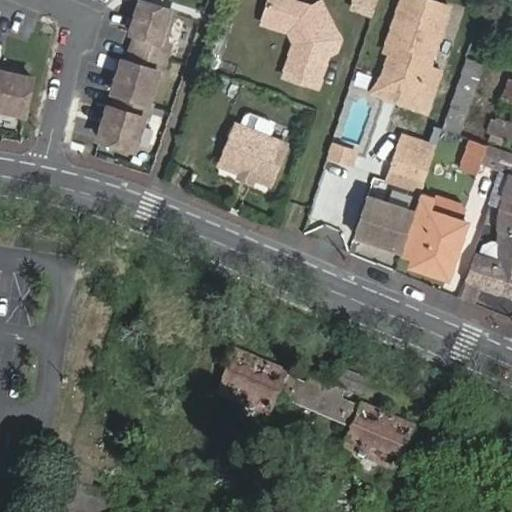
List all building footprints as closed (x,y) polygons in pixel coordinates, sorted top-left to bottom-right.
[(170,31),(177,0),(141,0),(135,24),(140,25),(134,51),(129,50),(121,83),(126,84),(123,98),(118,97),(110,129),(145,137),(153,105),(156,106),(159,91),(156,90),(164,60),(167,61),(174,32),(170,31)] [(338,33),(328,0),(317,4),(306,0),(277,0),(270,19),(293,27),(298,42),(285,75),(318,87),(338,33)] [(373,12),(376,0),(355,0),(354,6),(373,12)] [(450,9),(424,0),(405,0),(373,90),(425,109),(439,71),(429,67),(450,9)] [(458,132),(480,63),(466,58),(443,127),(458,132)] [(0,102),(26,107),(31,70),(0,65),(0,102)] [(511,79),(510,79),(503,100),(511,103),(511,119),(511,122),(497,117),(492,132),(511,138),(511,79)] [(240,123),(224,163),(242,171),(241,175),(254,180),(255,177),(273,184),(289,145),(279,141),(285,128),(284,122),(256,110),(251,112),(245,126),(240,123)] [(511,157),(485,149),(486,145),(442,130),(437,146),(432,158),(477,173),(480,163),(510,173),(501,200),(503,201),(501,209),(511,212),(511,157)] [(432,158),(437,146),(406,135),(390,181),(421,193),(432,158)] [(351,161),(354,149),(331,142),(327,154),(351,161)] [(390,265),(413,192),(381,182),(359,256),(390,265)] [(461,206),(421,193),(401,257),(447,273),(463,224),(456,221),(461,206)] [(485,204),(481,217),(496,222),(498,265),(469,253),(461,277),(505,294),(511,291),(511,212),(501,209),(485,204)] [(330,384),(236,342),(212,388),(252,405),(259,408),(270,388),(317,411),(330,384)] [(317,411),(343,423),(334,446),(340,449),(387,471),(412,422),(330,384),(317,411)]
